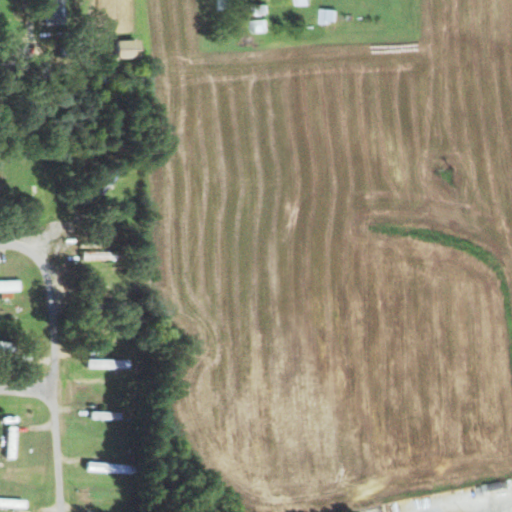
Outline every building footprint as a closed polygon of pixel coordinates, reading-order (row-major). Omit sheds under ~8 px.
[(36,0),(37,17),(61,16),(60,0),(36,0)] [(336,24),(336,10),(319,9),(318,24),(336,24)] [(249,21),(250,32),(266,32),(266,20),(249,21)] [(131,40),(110,40),(110,59),(131,58),(131,40)] [(0,291),(15,291),(15,280),(0,280),(0,291)]
